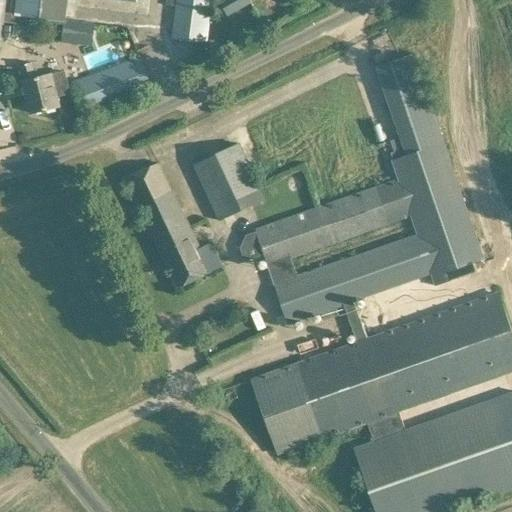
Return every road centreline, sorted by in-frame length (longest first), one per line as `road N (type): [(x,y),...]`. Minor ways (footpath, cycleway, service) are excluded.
road 1 (unclassified): [(0,168),(91,143),(363,0)]
road 2 (unknown): [(38,436),(278,316)]
road 3 (unclassified): [(0,391),(101,511)]
